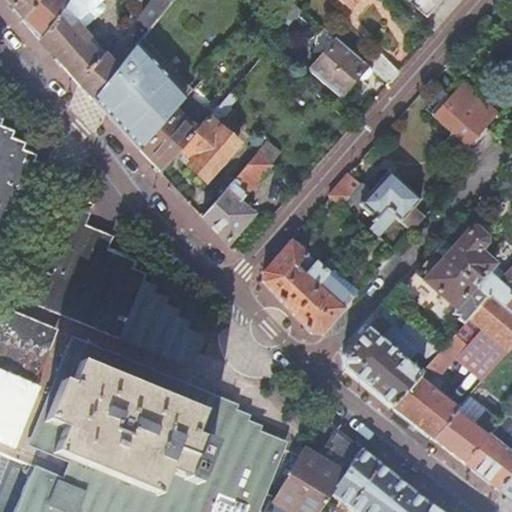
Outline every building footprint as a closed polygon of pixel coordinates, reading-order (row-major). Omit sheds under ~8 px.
[(36,0),(5,0),(13,9),(22,19),(36,0)] [(31,29),(39,39),(67,0),(36,0),(22,19),(31,29)] [(67,0),(39,39),(65,69),(91,99),(116,69),(102,56),(102,55),(77,32),(99,11),(99,7),(95,2),(97,0),(67,0)] [(147,29),(171,0),(170,0),(152,0),(136,20),(147,29)] [(272,0),(269,3),(291,22),(301,11),(288,0),(272,0)] [(441,0),(413,0),(429,14),(441,0)] [(190,94),(197,86),(141,37),(134,46),(190,94)] [(365,67),(363,64),(336,41),(308,73),(338,98),(356,77),(365,67)] [(115,126),(140,152),(175,111),(190,94),(134,46),(116,69),(91,99),(115,126)] [(371,71),(387,85),(398,72),(376,50),(363,64),(365,67),(371,71)] [(369,73),(371,71),(365,67),(356,77),(359,80),(362,81),(365,80),(369,75),(369,73)] [(478,157),(494,139),(495,137),(485,128),(497,114),(463,85),(451,98),(446,94),(429,114),(451,133),(478,157)] [(228,106),(223,102),(213,113),(223,117),(228,111),(228,106)] [(150,163),(160,174),(180,151),(197,131),(175,111),(140,152),(150,163)] [(0,232),(15,239),(45,165),(33,160),(22,156),(27,145),(13,139),(15,132),(2,127),(4,120),(3,118),(0,117),(0,232)] [(197,131),(180,151),(193,163),(188,168),(201,180),(233,144),(207,120),(197,131)] [(466,170),(478,157),(451,133),(439,147),(466,170)] [(257,154),(202,218),(214,232),(226,245),(252,215),(238,203),(250,189),(253,192),(262,181),(259,178),(270,165),(257,154)] [(511,205),(511,174),(506,170),(491,188),(511,205)] [(411,233),(424,219),(412,208),(418,201),(386,172),(365,195),(357,188),(349,197),(354,202),(374,220),(383,209),(393,217),(411,233)] [(358,185),(347,176),(328,197),(340,207),(340,206),(349,197),(357,188),(358,185)] [(346,211),(354,202),(349,197),(340,206),(346,211)] [(31,298),(59,309),(190,364),(201,338),(187,332),(190,325),(176,319),(178,313),(165,307),(167,300),(153,294),(156,288),(142,282),(145,275),(131,269),(135,261),(81,238),(90,215),(69,205),(31,298)] [(376,237),(393,217),(383,209),(374,220),(366,229),(376,237)] [(511,270),(507,277),(480,253),(487,244),(487,238),(478,230),(471,230),(444,261),(489,298),(492,295),(505,306),(511,297),(511,270)] [(327,274),(330,271),(326,267),(323,271),(314,262),(306,271),(298,264),(306,255),(289,241),(261,273),(261,282),(274,296),(292,314),(327,274)] [(444,241),(434,252),(444,261),(453,250),(444,241)] [(489,298),(444,261),(425,283),(415,274),(401,290),(427,312),(440,295),(455,307),(454,315),(452,315),(452,316),(459,317),(458,320),(465,325),(470,319),(480,308),(489,298)] [(321,336),(344,310),(338,304),(348,293),(327,274),(292,314),(301,325),(311,336),(321,336)] [(511,311),(505,306),(492,295),(489,298),(480,308),(470,319),(509,353),(511,349),(511,311)] [(441,352),(386,307),(379,315),(391,326),(380,340),(367,329),(342,358),(343,368),(363,385),(390,409),(421,374),(403,358),(405,355),(407,356),(414,349),(431,363),(441,352)] [(0,316),(0,430),(2,432),(46,331),(1,313),(0,316)] [(482,383),(509,353),(470,319),(465,325),(454,337),(465,346),(454,359),(482,383)] [(46,331),(2,432),(9,435),(51,333),(46,331)] [(410,423),(432,440),(455,414),(459,410),(433,389),(441,380),(438,377),(454,359),(465,346),(454,337),(441,352),(431,363),(421,374),(390,409),(410,423)] [(260,511),(285,451),(250,436),(253,430),(239,424),(241,419),(226,413),(228,408),(71,342),(30,444),(67,458),(69,453),(53,446),(62,426),(44,418),(58,384),(66,387),(76,366),(198,417),(189,438),(198,442),(184,477),(166,469),(157,489),(89,461),(77,489),(58,481),(29,470),(31,466),(0,453),(0,511),(260,511)] [(69,453),(89,461),(157,489),(166,469),(184,477),(198,442),(189,438),(198,417),(76,366),(66,387),(58,384),(44,418),(62,426),(53,446),(69,453)] [(473,427),(486,411),(470,396),(459,410),(455,414),(473,427)] [(463,464),(499,422),(486,411),(473,427),(455,414),(432,440),(445,450),(463,464)] [(499,491),(511,475),(511,417),(507,414),(499,422),(463,464),(477,474),(499,491)] [(272,501),(289,511),(318,511),(330,495),(361,449),(342,434),(335,429),(318,458),(304,448),(272,501)] [(396,478),(361,449),(330,495),(354,511),(427,511),(431,506),(396,478)] [(69,453),(67,458),(58,481),(77,489),(89,461),(69,453)] [(511,475),(499,491),(510,500),(511,501),(511,475)]
